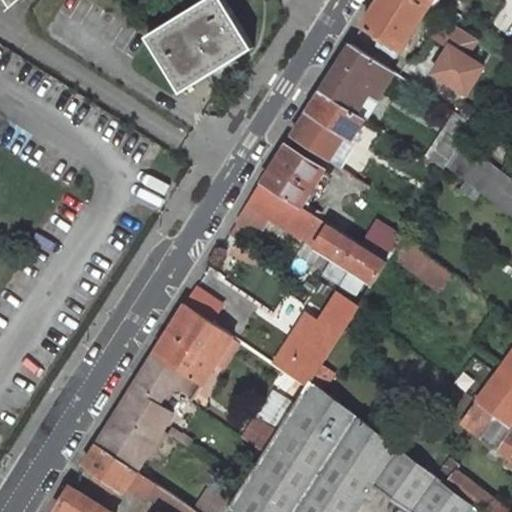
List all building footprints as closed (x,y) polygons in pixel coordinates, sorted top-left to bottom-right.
[(17,0),(0,0),(0,3),(5,11),(17,0)] [(253,47),(224,0),(205,0),(149,35),(183,90),(191,85),(229,62),(253,47)] [(418,0),(379,0),(364,24),(401,48),(428,6),(418,0)] [(466,93),(484,66),(467,55),(478,38),(444,16),(433,34),(450,45),(433,71),(466,93)] [(396,72),(352,43),(321,91),(347,107),(360,87),(378,99),(396,72)] [(347,107),(321,91),(309,111),(338,130),(334,137),(338,139),(348,146),(365,119),(347,107)] [(473,123),(456,112),(427,158),(444,169),(446,166),(462,142),(473,123)] [(511,180),(462,142),(446,166),(511,215),(511,180)] [(325,169),(287,145),(263,182),(302,206),(325,169)] [(364,168),(335,149),(327,159),(358,178),(364,168)] [(302,206),(263,182),(250,203),(302,236),(315,215),(302,206)] [(243,215),(231,233),(239,239),(251,220),(243,215)] [(315,215),(302,236),(317,245),(330,225),(315,215)] [(387,260),(330,225),(317,245),(373,281),(387,260)] [(451,274),(402,236),(394,249),(442,286),(451,274)] [(187,303),(212,320),(222,304),(197,288),(191,297),(187,303)] [(311,379),(357,308),(358,305),(339,293),(320,323),(313,318),(299,341),(293,336),(275,364),(288,373),(307,386),(311,379)] [(212,320),(187,303),(156,352),(204,383),(219,359),(234,336),(212,320)] [(299,341),(313,318),(306,314),(293,336),(299,341)] [(226,364),(242,341),(234,336),(219,359),(226,364)] [(144,371),(123,404),(164,428),(174,413),(164,407),(160,404),(173,385),(178,388),(185,393),(191,384),(199,390),(204,383),(156,352),(144,371)] [(511,352),(477,400),(498,417),(510,425),(511,422),(511,352)] [(398,448),(311,379),(307,386),(298,400),(279,431),(265,452),(236,499),(230,508),(237,511),(355,511),(374,484),(398,448)] [(194,398),(199,390),(191,384),(185,393),(194,398)] [(173,385),(160,404),(164,407),(178,388),(173,385)] [(498,417),(477,400),(460,424),(482,439),(498,417)] [(123,404),(99,443),(137,469),(145,457),(164,428),(123,404)] [(279,431),(257,417),(244,438),(265,452),(279,431)] [(511,427),(510,425),(498,417),(482,439),(511,458),(511,427)] [(151,460),(169,433),(164,429),(164,428),(145,457),(151,460)] [(137,469),(99,443),(84,464),(123,492),(128,485),(138,470),(137,469)] [(481,511),(446,485),(398,448),(374,484),(412,511),(481,511)] [(158,484),(138,470),(128,485),(147,499),(158,484)] [(509,511),(456,472),(446,485),(481,511),(509,511)] [(111,511),(71,486),(58,507),(64,511),(111,511)] [(227,511),(230,508),(236,499),(215,486),(198,511),(227,511)]
